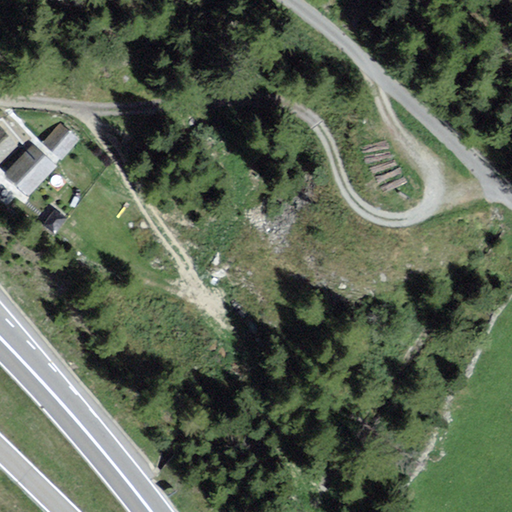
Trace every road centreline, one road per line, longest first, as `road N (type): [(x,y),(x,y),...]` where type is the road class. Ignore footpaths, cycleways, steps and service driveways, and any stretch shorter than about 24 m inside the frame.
road 1 (track): [(372,70),(383,117),(422,168),(432,200),(419,213),(380,217),(339,194),(319,127),(260,96),(58,107),(0,101)]
road 2 (primary): [(0,336),(154,511)]
